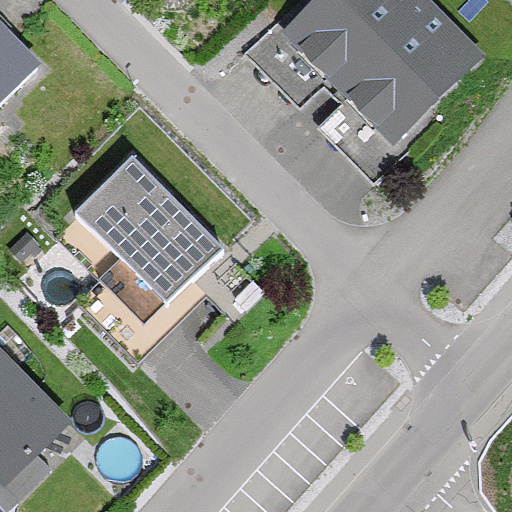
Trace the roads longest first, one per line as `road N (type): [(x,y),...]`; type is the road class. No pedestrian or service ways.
road 1 (residential): [(373,295),(78,0)]
road 2 (residential): [(373,295),(176,511)]
road 3 (unknown): [(373,295),(416,257),(511,122)]
road 4 (residential): [(472,384),(373,295)]
